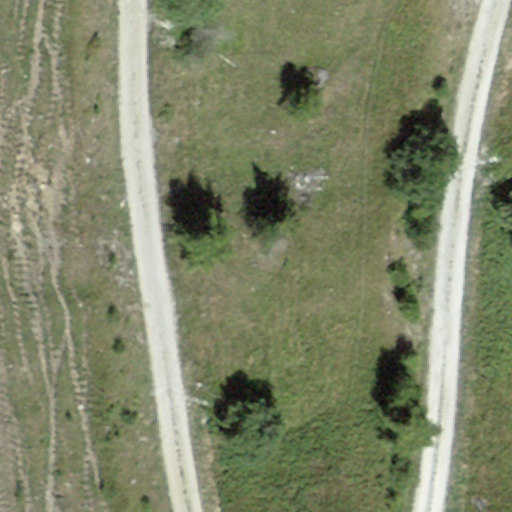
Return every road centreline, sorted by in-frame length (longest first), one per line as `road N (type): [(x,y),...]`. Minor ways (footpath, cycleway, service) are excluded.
road 1 (track): [(426,511),(457,194),(496,0)]
road 2 (track): [(133,0),(142,195),(188,511)]
